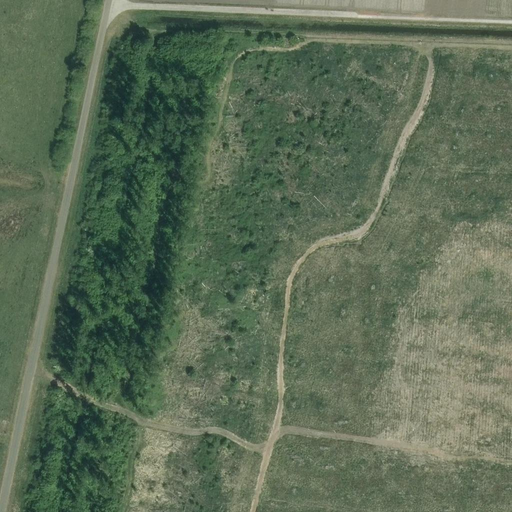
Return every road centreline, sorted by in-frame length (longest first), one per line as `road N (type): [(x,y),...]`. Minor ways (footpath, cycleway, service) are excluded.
road 1 (unknown): [(21,511),(129,18),(108,2)]
road 2 (unclassified): [(0,511),(108,0)]
